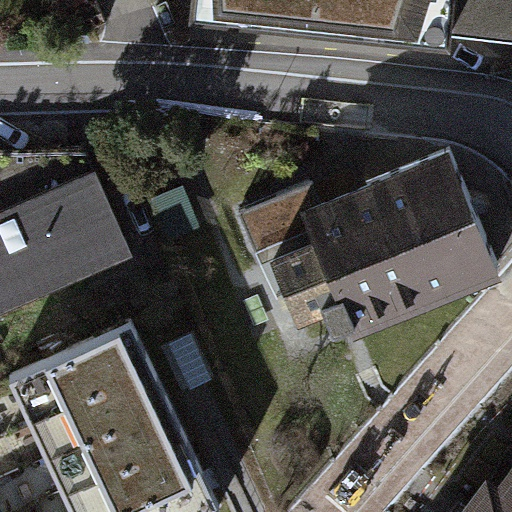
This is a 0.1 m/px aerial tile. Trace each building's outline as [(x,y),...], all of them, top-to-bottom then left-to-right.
[(511,0),(189,0),(187,24),(449,53),(450,42),(511,48),(511,0)] [(506,282),(452,153),(313,211),(308,199),(306,193),(240,220),(293,348),(322,336),(326,346),(343,339),(347,348),(506,282)] [(0,161),(0,327),(137,264),(90,163),(0,161)] [(187,194),(151,208),(168,251),(204,237),(187,194)] [(212,511),(135,338),(5,404),(58,511),(212,511)] [(511,511),(511,473),(498,492),(490,486),(470,511),(511,511)]
